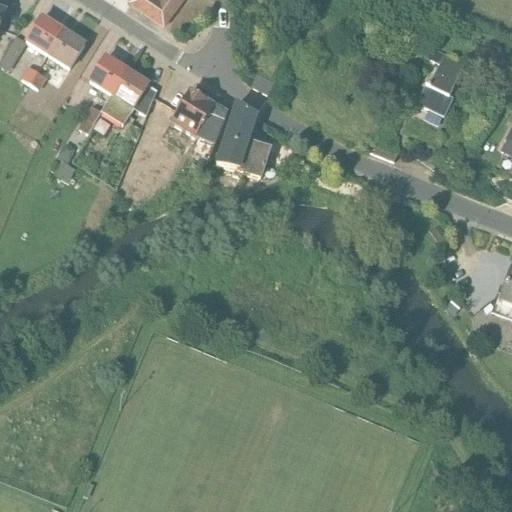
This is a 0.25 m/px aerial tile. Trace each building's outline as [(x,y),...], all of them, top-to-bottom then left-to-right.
[(133,0),(130,6),(163,30),(184,0),(160,0),(159,2),(155,0),(133,0)] [(285,0),(265,0),(262,23),(279,27),(281,17),(286,17),(288,2),(285,1),(285,0)] [(374,35),(382,19),(370,13),(363,29),(374,35)] [(62,35),(41,21),(26,45),(48,58),(62,35)] [(62,35),(48,58),(69,71),(84,48),(62,35)] [(416,107),(444,120),(453,99),(449,97),(461,69),(444,60),(445,58),(432,52),(426,62),(438,68),(429,88),(426,87),(416,107)] [(108,98),(124,73),(104,61),(89,86),(108,98)] [(20,82),(29,88),(36,76),(27,71),(20,82)] [(155,95),(147,89),(148,88),(124,73),(108,98),(111,100),(100,116),(122,130),(132,113),(145,121),(155,95)] [(274,80),(258,74),(252,90),(268,98),(274,80)] [(36,76),(29,88),(38,94),(46,82),(36,76)] [(189,159),(208,166),(226,119),(214,111),(202,103),(201,101),(196,98),(193,98),(189,96),(162,140),(166,142),(175,128),(194,141),(189,159)] [(248,146),(256,121),(235,108),(214,171),(234,174),(232,179),(241,183),(242,179),(259,183),(269,153),(248,146)] [(511,131),(506,143),(504,143),(502,147),(504,148),(501,154),(511,159),(511,131)] [(372,143),(367,154),(393,165),(398,154),(372,143)] [(69,182),(76,171),(64,164),(57,175),(69,182)] [(511,311),(511,275),(510,275),(499,307),(511,311)] [(462,307),(455,302),(447,313),(454,318),(462,307)]
